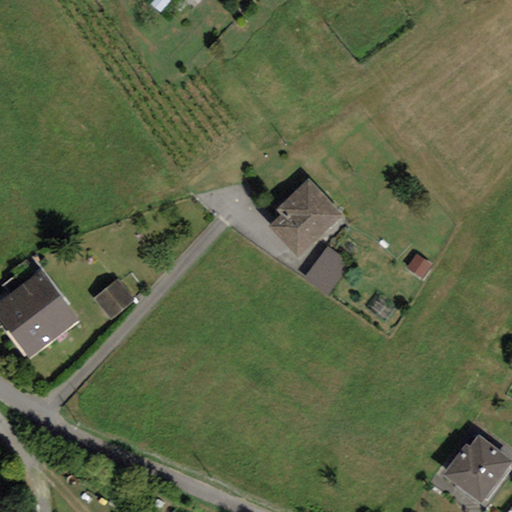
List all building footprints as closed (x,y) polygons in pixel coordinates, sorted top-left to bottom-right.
[(203,0),(184,0),(196,9),(203,0)] [(268,222),(296,255),(341,216),(308,178),(274,207),(279,212),(268,222)] [(307,281),(328,297),(352,266),(330,250),(307,281)] [(0,297),(0,316),(29,355),(78,319),(40,267),(0,297)] [(116,279),(94,295),(111,318),(133,301),(116,279)] [(442,471),(480,499),(510,459),(477,434),(469,445),(464,441),(442,471)]
